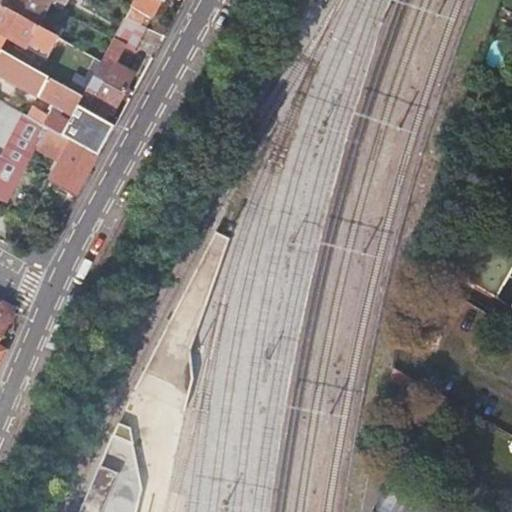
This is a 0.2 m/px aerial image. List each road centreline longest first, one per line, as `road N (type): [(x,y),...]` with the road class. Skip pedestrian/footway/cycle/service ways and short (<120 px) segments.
road 1 (residential): [(49,299),(210,0)]
road 2 (residential): [(0,418),(49,299)]
